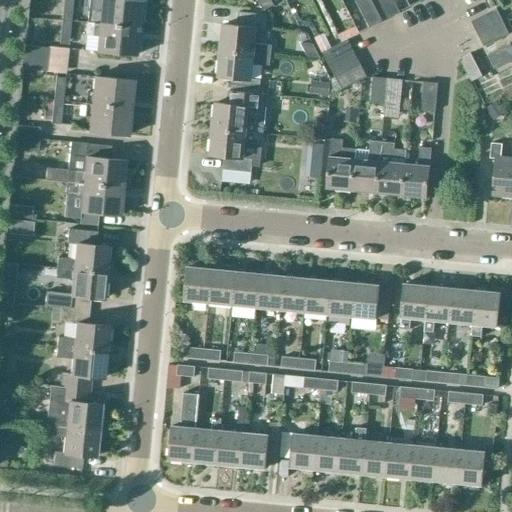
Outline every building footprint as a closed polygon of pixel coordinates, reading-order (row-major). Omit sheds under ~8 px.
[(88,0),(87,21),(93,22),(139,27),(141,0),(88,0)] [(253,0),(255,2),(256,1),(255,0),(259,0),(265,10),(276,4),(273,0),(253,0)] [(362,0),(358,2),(370,27),(382,21),(371,0),(362,0)] [(401,12),(400,12),(394,0),(379,0),(389,18),(401,12)] [(64,5),(62,19),(71,20),(73,6),(64,5)] [(471,21),(476,33),(502,20),(495,8),(471,21)] [(224,50),(270,55),(271,45),(257,43),(259,28),(268,29),(269,14),(241,11),(239,25),(226,23),(224,50)] [(62,19),(61,32),(70,33),(71,20),(62,19)] [(502,20),(476,33),(482,45),(508,32),(502,20)] [(87,21),(85,35),(91,35),(98,36),(96,50),(136,55),(139,27),(93,22),(87,21)] [(338,35),(342,42),(346,40),(355,35),(351,28),(338,35)] [(316,37),(323,52),(332,47),(325,33),(316,37)] [(330,65),(353,53),(346,40),(342,42),(332,47),(323,52),(330,65)] [(301,44),(308,57),(319,58),(313,45),(301,44)] [(491,55),(498,69),(511,61),(511,44),(491,55)] [(25,56),(45,59),(46,47),(26,45),(25,56)] [(232,90),(261,93),(263,80),(254,79),(255,64),(269,65),(270,55),(224,50),(221,76),(234,77),(232,90)] [(336,77),(359,65),(353,53),(330,65),(336,77)] [(461,58),(474,83),(484,78),(471,53),(461,58)] [(45,59),(25,56),(24,68),(44,70),(45,59)] [(336,77),(343,89),(366,77),(359,65),(336,77)] [(57,85),(64,86),(65,76),(58,75),(57,85)] [(86,91),(85,103),(91,104),(91,103),(131,107),(134,79),(94,76),(92,92),(86,91)] [(372,105),(386,107),(388,79),(375,78),(372,105)] [(388,79),(386,107),(399,108),(402,81),(388,79)] [(422,110),(436,111),(439,83),(424,82),(422,110)] [(55,99),(63,100),(64,86),(57,85),(55,99)] [(316,87),(315,98),(330,100),(332,88),(316,87)] [(261,93),(232,90),(231,103),(218,102),(215,128),(262,132),(267,95),(261,94),(261,93)] [(55,99),(54,112),(61,113),(63,100),(55,99)] [(486,109),(494,120),(503,113),(495,102),(486,109)] [(85,104),(84,116),(90,117),(88,131),(128,135),(131,107),(91,103),(91,104),(85,103),(85,104)] [(61,113),(54,112),(53,122),(60,123),(61,113)] [(326,124),(316,123),(315,137),(325,138),(326,124)] [(16,136),(38,139),(40,127),(17,125),(16,136)] [(215,128),(213,154),(225,155),(224,169),(252,172),(253,164),(258,165),(262,132),(215,128)] [(38,139),(16,136),(14,148),(37,150),(38,139)] [(353,191),(357,150),(343,149),(344,140),(332,139),(328,189),(353,191)] [(65,181),(122,187),(125,160),(86,156),(87,143),(69,141),(66,169),(55,168),(54,180),(65,181)] [(353,191),(378,193),(382,143),(371,142),(370,151),(357,150),(353,191)] [(324,163),(326,145),(312,143),(310,161),(324,163)] [(382,143),(378,193),(402,195),(405,163),(404,163),(405,151),(393,150),(393,144),(382,143)] [(492,195),(511,196),(511,158),(500,158),(501,144),(492,143),(490,158),(496,158),(492,195)] [(405,163),(402,195),(428,197),(432,148),(421,147),(419,164),(405,163)] [(45,179),(54,180),(55,168),(46,167),(45,179)] [(122,187),(65,181),(63,195),(82,197),(80,211),(120,215),(122,187)] [(9,204),(7,216),(32,219),(33,206),(9,204)] [(55,267),(106,272),(109,247),(95,245),(97,232),(68,229),(67,243),(75,244),(74,258),(56,257),(55,267)] [(2,262),(1,272),(15,274),(16,264),(2,262)] [(45,292),(44,306),(52,307),(89,311),(90,297),(104,298),(106,272),(55,267),(54,277),(72,279),(70,295),(53,293),(45,292)] [(185,300),(209,303),(213,269),(188,267),(185,300)] [(213,269),(209,303),(233,305),(237,272),(213,269)] [(233,305),(257,308),(260,274),(237,272),(233,305)] [(257,308),(281,310),(284,277),(260,274),(257,308)] [(281,310),(305,313),(308,279),(284,277),(281,310)] [(305,313),(329,315),(332,282),(308,279),(305,313)] [(332,282),(329,315),(353,317),(356,284),(332,282)] [(356,284),(353,317),(377,320),(381,287),(356,284)] [(426,320),(430,286),(405,284),(402,317),(400,317),(399,329),(410,330),(411,318),(425,319),(426,320)] [(453,289),(430,286),(426,320),(425,319),(424,331),(433,332),(434,320),(450,322),(453,289)] [(453,289),(450,322),(473,324),(474,324),(477,291),(453,289)] [(474,324),(473,324),(471,336),(481,337),(482,325),(498,327),(502,294),(477,291),(474,324)] [(55,347),(107,352),(109,327),(88,324),(89,311),(52,307),(50,321),(59,322),(76,323),(74,338),(56,336),(55,347)] [(253,354),(252,365),(268,366),(274,366),(276,350),(267,349),(267,344),(254,343),(253,354)] [(62,372),(60,388),(90,391),(91,376),(104,377),(107,352),(55,347),(54,357),(72,358),(71,373),(62,372)] [(184,357),(203,359),(204,349),(185,347),(184,357)] [(204,349),(203,359),(218,361),(219,351),(204,349)] [(233,363),(252,365),(253,354),(234,352),(233,363)] [(348,363),(347,374),(382,377),(385,353),(369,352),(363,364),(348,363)] [(280,368),(299,370),(301,358),(282,356),(280,368)] [(301,358),(299,370),(315,371),(316,360),(301,358)] [(328,373),(347,374),(348,363),(329,361),(328,373)] [(175,375),(192,377),(193,366),(176,365),(175,375)] [(394,379),(412,380),(413,369),(395,367),(394,379)] [(208,379),(224,380),(225,369),(208,368),(208,379)] [(225,369),(224,380),(242,382),(243,371),(225,369)] [(425,382),(445,384),(446,372),(426,371),(425,382)] [(248,383),(266,385),(267,374),(249,372),(248,383)] [(446,372),(445,384),(460,385),(461,373),(446,372)] [(272,375),(271,394),(283,395),(284,386),(285,376),(272,375)] [(322,390),(323,378),(285,375),(285,376),(284,386),(303,388),(322,390)] [(466,386),(498,389),(499,378),(467,375),(466,386)] [(323,378),(322,390),(337,392),(338,380),(323,378)] [(351,393),(370,395),(371,383),(352,382),(351,393)] [(371,383),(370,395),(385,396),(386,385),(371,383)] [(399,397),(418,399),(419,389),(400,387),(399,397)] [(60,390),(51,389),(47,427),(98,432),(101,406),(88,405),(90,391),(60,388),(60,390)] [(419,389),(418,399),(434,401),(435,390),(419,389)] [(448,402),(466,404),(467,393),(449,391),(448,402)] [(467,393),(466,404),(482,405),(483,395),(467,393)] [(169,459),(193,461),(196,428),(195,428),(198,396),(182,394),(179,421),(184,422),(184,427),(172,426),(169,459)] [(196,428),(193,461),(216,464),(220,431),(221,418),(209,417),(208,429),(196,428)] [(243,433),(240,466),(265,468),(265,463),(277,464),(280,424),(269,423),(268,435),(243,433)] [(98,432),(47,427),(46,435),(65,437),(64,454),(55,453),(53,466),(82,468),(83,456),(96,458),(98,432)] [(342,438),(339,471),(362,474),(366,441),(367,428),(355,427),(354,440),(342,438)] [(216,464),(240,466),(243,433),(220,431),(216,464)] [(282,432),(279,457),(290,458),(289,466),(315,469),(318,436),(282,432)] [(315,469),(339,471),(342,438),(318,436),(315,469)] [(362,474),(386,476),(390,443),(366,441),(362,474)] [(390,443),(386,476),(410,479),(413,446),(390,443)] [(410,479),(434,481),(437,448),(413,446),(410,479)] [(437,448),(434,481),(457,484),(461,451),(437,448)] [(461,451),(457,484),(482,487),(485,454),(461,451)]
